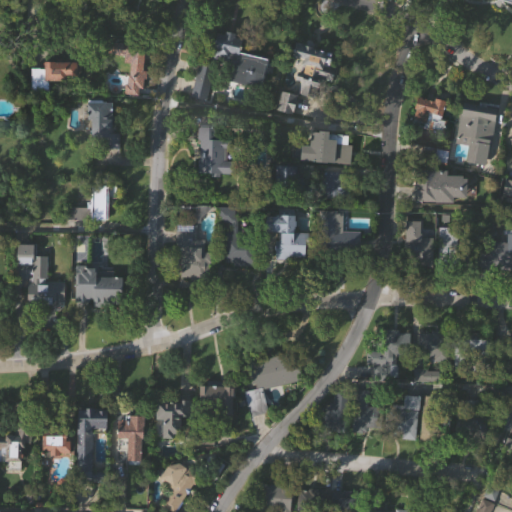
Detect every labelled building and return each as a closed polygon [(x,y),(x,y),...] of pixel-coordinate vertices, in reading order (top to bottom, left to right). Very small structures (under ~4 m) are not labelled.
[(511,0),(495,0),(489,23),(511,28),(511,0)] [(238,32),(237,36),(245,38),(242,51),(271,58),(264,88),(226,78),(230,60),(223,59),(221,67),(216,65),(207,99),(192,95),(200,61),(210,64),(218,31),(226,33),(227,30),(238,32)] [(146,44),(140,96),(126,95),(131,63),(125,63),(125,56),(119,55),(121,42),(146,44)] [(336,68),(332,82),(323,79),(320,88),(312,86),(309,97),(297,93),(300,81),(296,80),(298,72),(304,74),(306,66),(302,64),(303,60),(293,56),(297,42),(334,53),(330,66),(336,68)] [(270,86),(240,80),(244,63),(218,57),(213,85),(233,89),(229,107),(264,114),(270,86)] [(55,62),(77,63),(81,66),(81,73),(77,76),(74,76),(74,80),(70,79),(70,76),(67,76),(67,81),(48,81),(48,91),(31,91),(31,68),(45,69),(45,62),(55,62)] [(334,79),(297,71),(294,84),(301,85),(300,91),(302,91),(296,120),(312,123),(316,106),(333,110),(336,96),(330,94),(334,79)] [(50,118),(50,108),(77,108),(78,89),(46,88),(46,96),(34,96),(33,117),(50,118)] [(209,127),(215,93),(199,90),(193,124),(209,127)] [(298,95),(293,114),(284,112),(282,116),(273,114),(276,103),(279,104),(282,91),(298,95)] [(448,98),(444,114),(430,111),(428,120),(415,117),(420,96),(435,99),(436,96),(448,98)] [(114,108),(112,116),(114,116),(114,120),(116,120),(116,129),(114,129),(114,133),(120,133),(120,149),(105,149),(105,138),(91,137),(92,120),(88,120),(88,101),(113,102),(112,108),(114,108)] [(499,109),(492,146),(488,145),(484,165),(467,162),(472,138),(457,135),(460,115),(463,115),(465,103),(499,109)] [(294,141),(300,123),(292,120),(285,138),(294,141)] [(224,127),(224,141),(230,141),(230,148),(225,148),(224,161),(235,161),(235,174),(220,174),(220,177),(210,177),(210,173),(198,173),(200,139),(198,139),(198,127),(224,127)] [(122,175),(122,159),(114,159),(114,129),(89,129),(89,147),(94,147),(94,164),(111,164),(111,175),(122,175)] [(485,192),(488,173),(493,174),(498,136),(463,131),(458,171),(470,173),(468,189),(485,192)] [(347,147),(353,147),(351,165),(303,162),(304,145),(325,146),(326,132),(348,134),(347,147)] [(450,151),(447,164),(419,158),(422,145),(450,151)] [(200,153),(200,200),(232,200),(232,171),(220,171),(221,153),(200,153)] [(352,191),(354,172),(348,171),(349,165),(330,163),(330,159),(312,158),(311,172),(303,172),(302,187),(352,191)] [(304,187),(315,187),(315,179),(321,179),(322,171),(347,172),(347,188),(349,188),(349,200),(298,198),(298,191),(275,190),(275,165),(297,166),(296,178),(304,178),(304,187)] [(440,169),(440,171),(449,171),(449,176),(464,176),(464,179),(469,179),(469,198),(455,197),(455,203),(416,201),(416,169),(440,169)] [(511,196),(503,195),(505,179),(511,180),(511,196)] [(117,186),(117,198),(109,197),(108,220),(66,220),(66,216),(60,216),(60,208),(88,208),(88,202),(92,202),(92,194),(91,194),(91,192),(93,192),(93,186),(117,186)] [(297,211),(298,193),(277,192),(276,210),(297,211)] [(416,229),(455,230),(456,224),(464,224),(465,202),(449,202),(449,198),(417,197),(416,229)] [(324,225),(346,225),(345,199),(323,200),(324,225)] [(503,221),(511,222),(511,206),(507,205),(503,221)] [(235,208),(235,217),(243,217),(243,231),(237,231),(237,237),(257,237),(257,267),(234,266),(234,264),(223,264),(223,230),(231,231),(232,223),(216,222),(217,208),(235,208)] [(110,247),(111,215),(94,214),(93,246),(110,247)] [(298,214),(298,220),(299,220),(297,232),(310,233),(310,247),(308,247),(307,257),(290,256),(290,259),(275,258),(275,248),(279,248),(280,247),(281,231),(275,230),(275,228),(267,228),(268,215),(298,214)] [(434,238),(434,267),(412,266),(412,263),(402,263),(403,238),(407,238),(407,221),(422,222),(422,234),(423,234),(423,238),(434,238)] [(458,243),(460,243),(460,237),(474,238),(473,273),(456,273),(456,265),(438,264),(439,228),(449,228),(449,232),(458,232),(458,243)] [(213,252),(213,263),(210,263),(210,278),(181,277),(182,261),(180,261),(180,255),(175,255),(176,229),(197,230),(196,240),(205,240),(204,252),(213,252)] [(335,234),(342,235),(342,232),(361,232),(361,254),(341,253),(341,255),(317,255),(317,231),(335,231),(335,234)] [(277,285),(307,286),(308,260),(296,259),(297,237),(276,236),(275,258),(282,259),(281,271),(277,271),(277,285)] [(344,258),(345,238),(322,238),(321,278),(361,280),(361,259),(344,258)] [(511,266),(509,266),(509,269),(476,268),(477,242),(504,242),(504,243),(511,243),(511,266)] [(37,244),(37,255),(48,255),(48,278),(46,278),(46,281),(66,282),(66,283),(68,283),(68,294),(66,294),(66,298),(57,298),(56,307),(29,306),(29,281),(30,278),(33,277),(33,265),(18,265),(18,243),(37,244)] [(179,302),(211,303),(212,279),(205,279),(205,267),(197,266),(198,252),(180,251),(179,302)] [(255,292),(256,268),(237,267),(237,258),(226,257),(225,291),(255,292)] [(458,262),(440,262),(440,288),(459,287),(458,262)] [(87,264),(87,265),(100,265),(99,276),(125,276),(125,303),(115,303),(115,307),(93,307),(93,298),(90,298),(90,302),(76,302),(76,264),(87,264)] [(418,289),(420,270),(409,269),(408,288),(418,289)] [(480,295),(511,295),(511,269),(481,269),(480,295)] [(66,309),(48,308),(49,283),(38,282),(38,271),(20,270),(19,291),(34,291),(34,308),(30,308),(29,332),(58,333),(58,328),(66,328),(66,309)] [(124,305),(115,304),(115,298),(101,298),(101,292),(79,292),(79,320),(84,320),(84,328),(95,328),(95,332),(124,332),(124,305)] [(412,333),(411,357),(397,356),(397,365),(392,365),(391,381),(373,380),(374,365),(381,365),(381,364),(367,363),(367,351),(369,351),(369,343),(370,341),(379,340),(379,329),(400,329),(400,332),(412,333)] [(450,332),(449,362),(434,362),(434,359),(420,358),(420,346),(417,346),(418,333),(432,334),(432,331),(450,332)] [(511,378),(493,378),(495,364),(504,365),(505,361),(501,359),(511,331),(511,378)] [(490,340),(489,372),(454,370),(455,339),(490,340)] [(292,382),(263,389),(267,402),(264,403),(266,412),(252,416),(250,406),(247,406),(244,391),(257,388),(255,383),(252,384),(247,363),(292,352),(299,380),(292,382)] [(424,361),(424,387),(445,388),(445,361),(424,361)] [(468,376),(488,377),(488,367),(468,366),(468,376)] [(250,390),(254,417),(298,410),(294,383),(250,390)] [(237,385),(237,397),(235,397),(235,414),(215,413),(216,406),(211,406),(211,411),(202,411),(202,385),(220,385),(220,384),(237,385)] [(351,389),(348,433),(317,431),(318,418),(323,418),(323,411),(327,412),(327,406),(330,406),(330,402),(335,402),(336,388),(351,389)] [(382,421),(381,429),(367,428),(367,432),(363,431),(363,433),(353,433),(354,405),(352,405),(353,390),(369,391),(368,407),(383,408),(382,421)] [(451,392),(448,443),(420,441),(424,396),(441,397),(441,391),(451,392)] [(422,400),(421,410),(419,410),(416,440),(403,439),(404,433),(400,432),(399,436),(393,436),(393,432),(385,431),(387,407),(393,408),(394,404),(405,405),(406,395),(423,397),(422,400)] [(479,400),(478,412),(488,413),(485,445),(455,442),(458,410),(464,411),(465,399),(479,400)] [(193,400),(193,417),(183,416),(182,434),(175,434),(175,438),(164,438),(165,419),(158,419),(158,401),(180,402),(180,400),(193,400)] [(92,468),(92,472),(106,473),(106,483),(77,484),(77,444),(78,444),(79,411),(86,411),(86,409),(107,409),(107,430),(93,430),(92,468)] [(235,409),(202,410),(203,437),(236,436),(235,409)] [(145,415),(144,440),(142,440),(141,462),(131,462),(131,451),(127,451),(127,456),(124,456),(120,451),(120,446),(117,446),(117,424),(120,424),(120,415),(145,415)] [(54,416),(54,426),(67,426),(67,443),(59,443),(59,449),(41,449),(41,442),(43,442),(43,429),(41,430),(41,417),(54,416)] [(33,433),(31,443),(26,442),(26,448),(24,448),(23,472),(18,472),(18,470),(6,470),(7,463),(2,462),(2,450),(0,449),(0,436),(6,437),(7,435),(14,435),(19,418),(34,421),(31,433),(33,433)] [(322,451),(340,459),(354,427),(336,419),(322,451)] [(157,429),(158,464),(180,464),(179,444),(193,443),(193,428),(157,429)] [(358,448),(354,448),(354,458),(380,459),(381,432),(358,432),(358,448)] [(80,435),(78,506),(93,506),(94,455),(108,455),(109,436),(80,435)] [(419,437),(397,436),(396,465),(418,466),(419,437)] [(120,443),(119,465),(130,465),(129,487),(144,488),(145,443),(120,443)] [(193,466),(191,468),(200,475),(174,511),(172,511),(161,505),(170,493),(164,489),(167,484),(159,478),(169,463),(177,468),(183,459),(193,466)] [(0,488),(26,488),(25,460),(0,461),(0,488)] [(72,483),(71,461),(43,461),(44,483),(72,483)] [(125,505),(110,505),(110,477),(125,477),(125,505)] [(295,479),(291,510),(270,508),(267,511),(246,511),(256,497),(254,496),(263,484),(286,486),(287,478),(295,479)] [(346,487),(363,488),(361,509),(343,508),(342,511),(329,511),(332,486),(340,487),(341,483),(346,483),(346,487)] [(328,491),(327,511),(312,511),(311,511),(296,511),(298,490),(308,491),(308,488),(328,491)] [(446,500),(446,511),(454,511),(419,511),(420,500),(446,500)]
